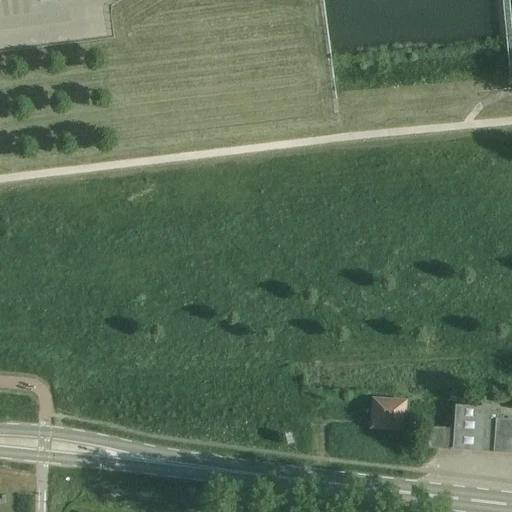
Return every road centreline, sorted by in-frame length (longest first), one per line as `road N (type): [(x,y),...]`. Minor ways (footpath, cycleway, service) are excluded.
road 1 (secondary): [(258,474),(45,436),(0,437)]
road 2 (secondary): [(0,455),(188,475),(258,474)]
road 3 (secondary): [(511,504),(258,474)]
